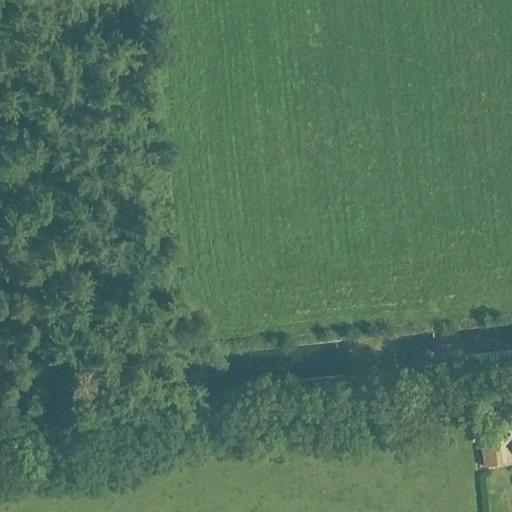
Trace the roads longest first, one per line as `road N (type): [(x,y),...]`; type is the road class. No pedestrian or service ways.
road 1 (track): [(511,386),(0,436)]
road 2 (track): [(53,430),(82,384),(176,332)]
